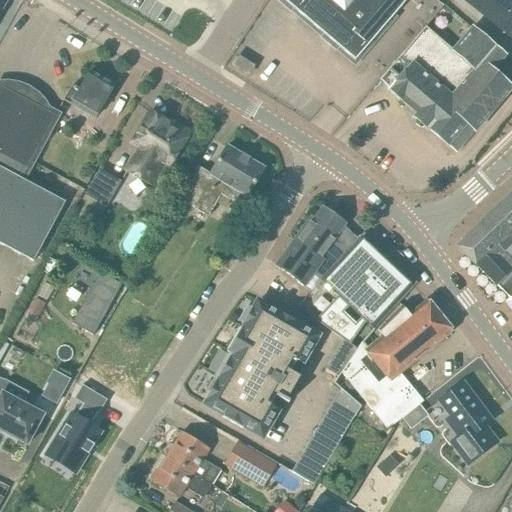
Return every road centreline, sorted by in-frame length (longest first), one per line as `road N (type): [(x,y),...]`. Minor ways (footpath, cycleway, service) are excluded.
road 1 (residential): [(90,511),(237,269),(323,154)]
road 2 (secondary): [(511,366),(421,243)]
road 3 (secondary): [(323,154),(198,76)]
road 4 (secondary): [(198,76),(74,0)]
road 5 (secondary): [(421,243),(323,154)]
road 6 (tertiary): [(421,243),(511,156)]
